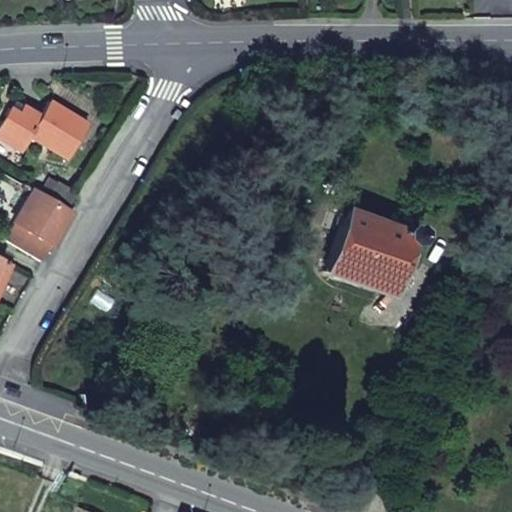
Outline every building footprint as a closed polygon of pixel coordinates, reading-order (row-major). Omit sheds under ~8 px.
[(64,158),(85,124),(48,101),(38,116),(21,106),(17,113),(7,107),(0,118),(0,139),(18,152),(28,135),(64,158)] [(56,182),(46,198),(64,209),(73,192),(56,182)] [(64,209),(46,198),(32,189),(3,238),(41,260),(51,245),(70,212),(64,209)] [(388,263),(398,267),(408,239),(413,239),(417,234),(417,229),(413,227),(408,226),(404,231),(344,209),(322,271),(378,291),(388,263)] [(0,285),(10,265),(0,260),(0,285)]
